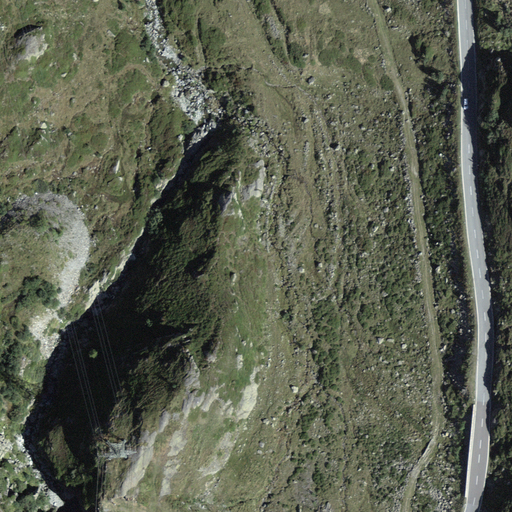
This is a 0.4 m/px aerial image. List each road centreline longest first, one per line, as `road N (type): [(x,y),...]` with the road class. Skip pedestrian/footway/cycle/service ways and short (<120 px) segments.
road 1 (trunk): [(258,511),(441,0)]
road 2 (tertiary): [(465,0),(469,187),(485,341),(471,511)]
